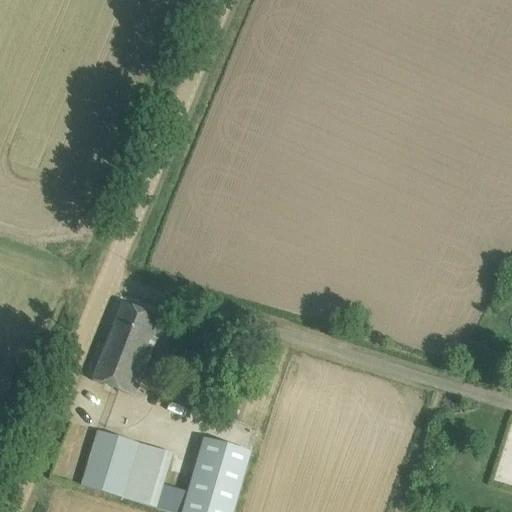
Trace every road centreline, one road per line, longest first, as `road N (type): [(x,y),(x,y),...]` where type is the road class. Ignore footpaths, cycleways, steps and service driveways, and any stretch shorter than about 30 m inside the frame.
road 1 (unclassified): [(110,249),(215,293),(511,389)]
road 2 (unclassified): [(2,511),(110,249)]
road 3 (unclassified): [(110,249),(214,0)]
